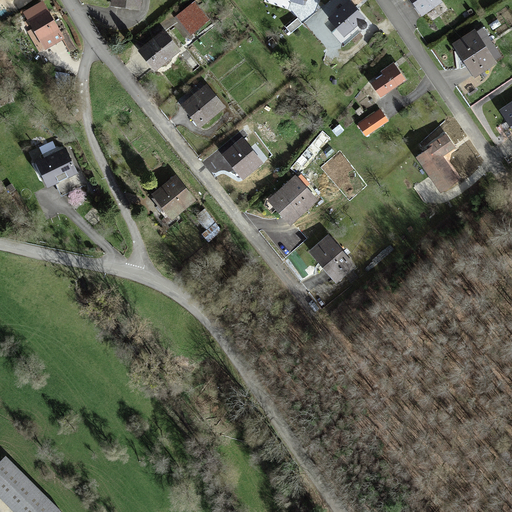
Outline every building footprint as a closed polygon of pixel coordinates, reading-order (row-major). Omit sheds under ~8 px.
[(140,8),(140,0),(114,0),(113,5),(127,7),(140,8)] [(440,0),(413,0),(415,2),(423,14),(441,1),(440,0)] [(360,23),(365,19),(366,18),(359,10),(351,1),(331,19),(336,24),(346,36),(347,35),(360,23)] [(194,32),(204,24),(191,7),(181,15),(194,32)] [(43,38),(59,29),(54,21),(49,12),(33,21),(37,27),(43,38)] [(362,26),(360,23),(347,35),(350,38),(362,26)] [(346,36),(336,24),(332,29),(344,43),(350,38),(347,35),(346,36)] [(43,38),(37,27),(31,30),(42,50),(49,46),(43,38)] [(483,27),(475,32),(494,61),(502,56),(483,27)] [(59,29),(43,38),(49,46),(64,38),(59,29)] [(473,62),(479,71),(494,61),(475,32),(457,45),(466,57),(470,64),(473,62)] [(156,69),(178,52),(163,34),(142,51),(149,60),(156,69)] [(476,73),(479,71),(473,62),(470,64),(476,73)] [(381,79),(382,80),(389,90),(406,79),(403,73),(398,67),(392,71),(390,68),(385,71),(387,75),(381,79)] [(382,80),(377,83),(384,93),(389,90),(382,80)] [(384,93),(377,83),(370,88),(377,98),(384,93)] [(209,89),(187,107),(194,115),(202,124),(224,106),(209,89)] [(372,121),(384,113),(385,112),(382,109),(370,117),(372,121)] [(376,128),(389,120),(384,113),(372,121),(371,121),(376,128)] [(433,149),(420,157),(443,190),(459,179),(448,164),(442,155),(455,146),(448,136),(432,147),(433,149)] [(246,140),(228,154),(236,165),(245,176),(262,162),(246,140)] [(59,181),(78,172),(67,148),(35,164),(41,177),(44,176),(54,171),(59,181)] [(54,171),(44,176),(49,186),(59,181),(54,171)] [(78,172),(59,181),(66,195),(75,190),(85,186),(78,172)] [(298,178),(276,197),(287,209),(284,212),(292,221),(317,199),(298,178)] [(176,180),(156,196),(158,198),(154,200),(160,207),(163,204),(173,217),(193,200),(185,191),(176,180)] [(287,209),(276,197),(273,200),(280,207),(284,212),(287,209)] [(204,234),(210,243),(226,230),(219,222),(204,234)] [(331,238),(315,251),(326,265),(336,278),(352,265),(331,238)] [(63,511),(8,456),(0,463),(0,492),(19,511),(63,511)]
